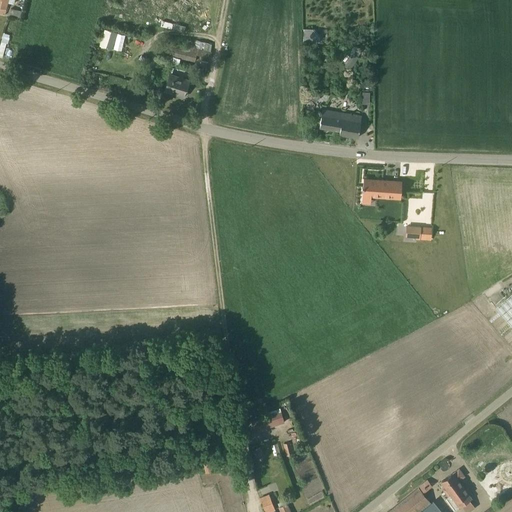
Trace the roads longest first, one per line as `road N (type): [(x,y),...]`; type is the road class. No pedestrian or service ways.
road 1 (residential): [(0,68),(242,138),(406,160),(511,164)]
road 2 (track): [(231,0),(204,129),(219,287),(256,511)]
road 3 (unclassified): [(511,392),(367,511)]
